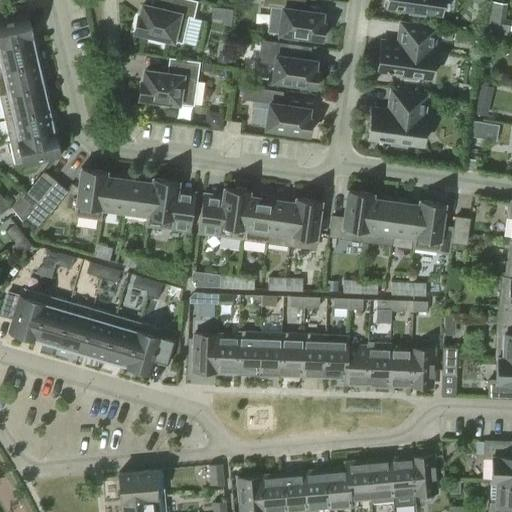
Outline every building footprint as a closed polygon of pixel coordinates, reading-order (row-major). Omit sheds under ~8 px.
[(197,1),(193,0),(172,0),(170,11),(142,5),(139,16),(138,15),(134,32),(149,35),(148,39),(162,42),(163,38),(182,43),(188,17),(193,18),(197,1)] [(280,20),(278,33),(284,34),(283,38),(297,39),(297,36),(322,39),(324,24),(321,23),(322,13),(294,9),(295,0),(263,0),(262,5),(270,6),(268,18),(280,20)] [(386,0),(386,5),(395,7),(395,9),(399,10),(399,7),(409,9),(409,13),(424,16),(425,11),(440,13),(441,0),(386,0)] [(486,2),(482,30),(488,37),(510,40),(511,23),(511,22),(503,22),(506,5),(486,2)] [(0,44),(35,37),(33,28),(33,27),(30,28),(27,12),(23,13),(23,14),(0,19),(0,44)] [(435,48),(433,48),(436,28),(400,23),(398,37),(401,37),(400,43),(381,40),(377,69),(386,70),(386,72),(390,73),(390,71),(401,72),(400,77),(415,79),(416,74),(431,76),(435,48)] [(35,37),(0,44),(0,69),(38,61),(35,47),(37,47),(35,37)] [(274,65),(272,81),(315,87),(317,71),(314,71),(315,61),(291,57),(293,44),(260,40),(257,63),(274,65)] [(227,65),(228,53),(220,52),(218,64),(227,65)] [(172,74),(144,71),(143,82),(142,81),(139,98),(154,100),(153,104),(167,106),(168,102),(193,106),(199,62),(175,58),(172,74)] [(38,61),(0,69),(0,94),(46,84),(41,63),(39,63),(38,61)] [(212,63),(199,62),(198,70),(211,72),(212,63)] [(51,104),(46,84),(0,94),(0,104),(3,118),(49,108),(48,105),(51,104)] [(241,99),(269,103),(265,128),(309,134),(311,119),(307,118),(309,108),(281,104),(283,91),(243,86),(241,99)] [(407,142),(422,144),(426,115),(423,115),(426,95),(391,90),(389,104),(391,105),(391,110),(372,108),(368,136),(377,138),(377,140),(381,140),(381,138),(391,139),(390,144),(406,146),(407,142)] [(477,102),(474,114),(488,117),(491,105),(477,102)] [(49,108),(3,118),(9,141),(57,130),(52,109),(49,110),(49,108)] [(213,130),(221,131),(223,117),(215,116),(213,130)] [(240,122),(229,120),(227,132),(239,134),(240,122)] [(471,122),(468,137),(482,140),(485,124),(471,122)] [(59,139),(57,130),(9,141),(14,164),(22,162),(23,165),(27,164),(26,163),(56,156),(56,157),(60,156),(57,140),(59,140),(59,139)] [(475,171),(476,159),(464,158),(463,169),(475,171)] [(105,175),(106,176),(106,171),(80,168),(74,215),(100,219),(101,209),(100,208),(105,175)] [(38,202),(55,181),(43,172),(26,193),(38,202)] [(116,177),(106,176),(105,175),(100,208),(101,209),(124,212),(129,176),(117,174),(116,177)] [(141,178),(129,176),(124,212),(147,215),(148,215),(152,182),(141,181),(141,178)] [(148,215),(147,215),(146,225),(189,231),(195,192),(177,189),(178,181),(152,178),(152,182),(148,215)] [(67,190),(55,181),(38,202),(49,212),(67,190)] [(197,232),(242,239),(248,195),(249,196),(249,191),(223,188),(222,195),(203,193),(197,232)] [(347,190),(343,218),(333,217),(330,236),(365,241),(371,198),(372,198),(373,193),(347,190)] [(23,222),(38,202),(26,193),(24,191),(11,208),(23,222)] [(11,209),(0,194),(0,213),(9,207),(10,209),(11,209)] [(259,197),(249,196),(248,195),(242,239),(265,242),(272,196),(259,194),(259,197)] [(284,198),(272,196),(265,242),(289,245),(295,202),(294,202),(284,200),(284,198)] [(383,199),(372,198),(371,198),(365,241),(389,244),(395,198),(383,197),(383,199)] [(295,202),(289,245),(314,249),(321,201),(295,198),(294,202),(295,202)] [(408,200),(395,198),(389,244),(412,247),(419,204),(418,204),(408,203),(408,200)] [(419,200),(418,204),(419,204),(412,247),(449,252),(450,241),(452,241),(454,227),(442,225),(445,204),(419,200)] [(454,227),(452,241),(465,243),(468,219),(455,217),(454,227)] [(15,243),(24,236),(13,221),(12,222),(14,224),(5,230),(14,243),(15,243)] [(15,243),(14,243),(11,246),(18,255),(31,246),(32,248),(33,247),(24,236),(15,243)] [(92,255),(108,260),(112,248),(95,244),(92,255)] [(55,263),(59,252),(45,248),(45,249),(47,249),(43,265),(54,268),(55,263)] [(76,257),(59,252),(55,263),(70,268),(74,257),(76,258),(76,257)] [(139,269),(142,257),(125,253),(122,264),(139,269)] [(158,262),(142,257),(139,269),(155,274),(158,262)] [(101,277),(105,265),(87,260),(87,261),(89,262),(86,272),(101,277)] [(123,271),(105,265),(101,277),(117,281),(120,271),(122,271),(123,271)] [(147,290),(151,279),(133,274),(135,275),(132,286),(147,290)] [(236,288),(236,276),(219,275),(219,287),(236,288)] [(236,276),(236,288),(253,289),(254,277),(236,276)] [(284,290),(285,278),(268,277),(267,289),(284,290)] [(502,277),(496,317),(511,318),(511,278),(504,277),(502,277)] [(285,278),(284,290),(301,291),(302,279),(285,278)] [(147,290),(146,295),(158,298),(162,283),(165,284),(165,283),(151,279),(147,290)] [(359,293),(360,281),(343,280),(342,292),(359,293)] [(360,281),(359,293),(376,293),(377,281),(360,281)] [(336,282),(328,282),(328,291),(335,292),(336,282)] [(407,295),(408,283),(391,282),(390,294),(407,295)] [(425,283),(408,283),(407,295),(424,295),(425,283)] [(24,288),(22,296),(8,292),(1,315),(13,318),(10,328),(9,332),(24,336),(23,339),(24,339),(33,342),(46,294),(24,288)] [(193,292),(189,296),(188,302),(217,303),(218,293),(193,292)] [(232,294),(218,293),(217,303),(232,304),(232,294)] [(46,294),(33,342),(53,348),(54,345),(56,346),(69,301),(46,294)] [(261,305),(261,295),(247,294),(246,305),(261,305)] [(261,295),(261,305),(275,306),(276,295),(261,295)] [(304,307),(304,297),(290,296),(289,306),(304,307)] [(319,297),(304,297),(304,307),(318,307),(319,297)] [(347,308),(348,298),(333,298),(333,308),(347,308)] [(362,299),(348,298),(347,308),(362,309),(362,299)] [(390,310),(391,300),(376,299),(376,310),(390,310)] [(391,300),(390,310),(405,311),(405,300),(391,300)] [(93,308),(69,301),(56,346),(69,350),(69,352),(78,355),(93,308)] [(426,311),(427,301),(412,301),(412,311),(426,311)] [(93,308),(78,355),(88,358),(89,355),(102,359),(115,314),(93,308)] [(115,314),(102,359),(115,363),(115,366),(125,369),(139,321),(115,314)] [(511,318),(496,317),(495,358),(496,358),(496,357),(511,357),(511,318)] [(161,328),(139,321),(125,369),(134,371),(135,369),(150,373),(151,370),(150,369),(153,359),(166,363),(173,340),(158,336),(161,328)] [(237,329),(237,334),(238,334),(236,373),(258,374),(260,330),(237,329)] [(260,330),(258,374),(280,375),(281,332),(260,330)] [(303,333),(281,332),(280,375),(301,375),(303,333)] [(215,372),(216,334),(193,333),(192,371),(215,372)] [(325,334),(303,333),(301,375),(323,376),(324,338),(325,338),(325,334)] [(216,334),(215,372),(236,373),(238,334),(237,334),(216,334)] [(347,339),(325,338),(324,338),(323,376),(344,377),(346,345),(347,345),(347,339)] [(367,341),(367,346),(366,384),(388,385),(389,347),(390,347),(390,342),(367,341)] [(344,377),(343,383),(366,384),(367,346),(347,345),(346,345),(344,377)] [(411,348),(390,347),(389,347),(388,385),(409,386),(411,348)] [(433,349),(411,348),(409,386),(432,387),(433,349)] [(455,374),(456,348),(442,348),(441,373),(455,374)] [(511,357),(496,357),(496,358),(495,380),(488,379),(487,397),(511,397),(511,357)] [(476,440),(475,453),(484,453),(484,440),(476,440)] [(511,480),(511,456),(511,441),(484,440),(484,453),(484,457),(491,458),(490,480),(511,480)] [(410,456),(414,494),(436,492),(433,454),(410,456)] [(410,456),(389,458),(393,501),(393,506),(414,504),(414,494),(410,456)] [(389,458),(367,460),(370,498),(370,503),(393,501),(389,458)] [(367,460),(346,462),(349,501),(350,501),(370,498),(367,460)] [(345,468),(324,470),(328,508),(329,508),(350,506),(350,501),(349,501),(346,462),(345,462),(345,468)] [(210,485),(223,484),(221,464),(208,465),(210,485)] [(123,498),(164,495),(162,469),(120,472),(121,481),(119,481),(120,500),(123,499),(123,498)] [(328,508),(324,470),(303,472),(306,511),(329,511),(329,508),(328,508)] [(306,511),(303,472),(281,474),(285,511),(284,511),(283,511),(306,511)] [(281,474),(260,476),(263,511),(282,511),(284,511),(285,511),(281,474)] [(263,511),(260,476),(237,478),(240,511),(263,511)] [(459,480),(450,480),(450,493),(459,493),(459,480)] [(511,511),(511,480),(490,480),(489,502),(488,502),(487,511),(511,511)] [(123,498),(123,499),(123,505),(121,506),(121,511),(165,511),(164,495),(123,498)] [(225,511),(225,501),(224,501),(212,502),(212,511),(225,511)]
